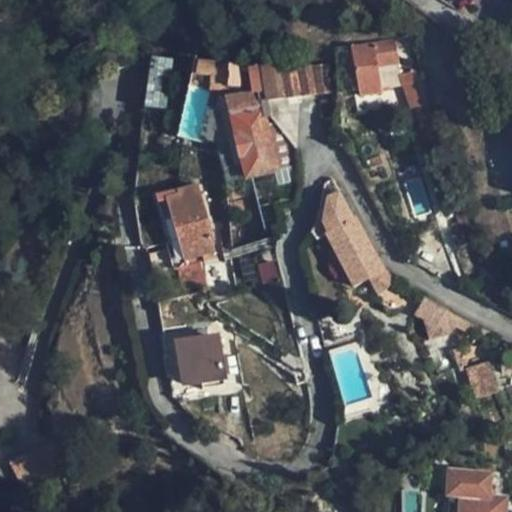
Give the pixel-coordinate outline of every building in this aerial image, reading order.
[(399,59),(396,36),(384,38),(385,42),(352,47),(359,89),(381,84),(378,64),(399,59)] [(150,106),(169,107),(172,57),(152,56),(150,106)] [(195,60),(193,87),(228,90),(230,62),(195,60)] [(297,67),(301,97),(332,91),(327,62),(297,67)] [(282,70),(286,99),(301,97),(297,67),(282,70)] [(432,126),(414,67),(402,70),(402,85),(417,130),(432,126)] [(271,100),(286,99),(282,70),(266,73),(271,100)] [(244,178),(297,164),(293,141),(279,129),(272,105),(246,112),(242,98),(221,103),(219,112),(232,162),(240,161),(244,178)] [(211,234),(198,188),(179,195),(180,199),(166,203),(171,223),(163,225),(170,246),(179,244),(184,264),(215,254),(209,236),(211,234)] [(353,218),(336,194),(328,199),(329,229),(326,233),(352,286),(373,276),(381,270),(356,217),(353,218)] [(171,252),(148,255),(152,280),(174,275),(171,252)] [(398,278),(381,270),(373,276),(394,289),(398,278)] [(473,293),(511,314),(511,297),(510,294),(497,273),(473,293)] [(445,327),(453,311),(428,296),(419,311),(445,327)] [(173,401),(186,399),(185,388),(202,385),(203,392),(224,388),(215,339),(177,345),(176,335),(162,337),(173,401)] [(467,366),(474,398),(499,393),(492,361),(467,366)] [(452,474),(451,497),(463,497),(461,511),(505,511),(506,499),(490,497),(490,476),(452,474)] [(461,511),(463,497),(451,497),(450,511),(461,511)]
